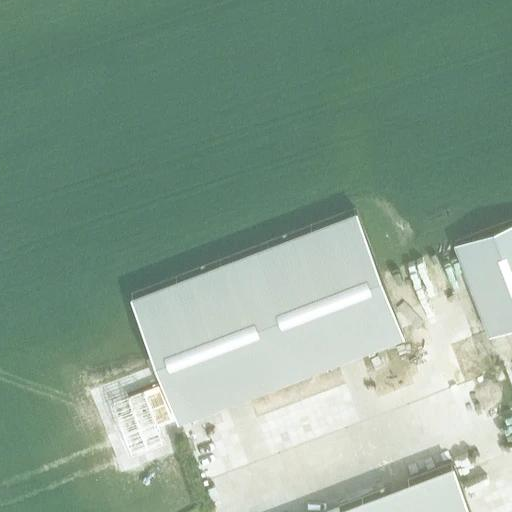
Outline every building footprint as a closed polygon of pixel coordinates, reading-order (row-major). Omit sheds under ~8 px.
[(403,332),(356,207),(131,293),(163,380),(177,417),(403,332)] [(488,333),(511,323),(511,219),(453,241),(488,333)] [(448,295),(463,290),(456,265),(441,269),(448,295)] [(435,327),(445,324),(434,294),(424,298),(435,327)] [(163,380),(113,399),(132,451),(164,438),(159,424),(177,417),(163,380)] [(321,511),(470,511),(452,462),(321,511)]
